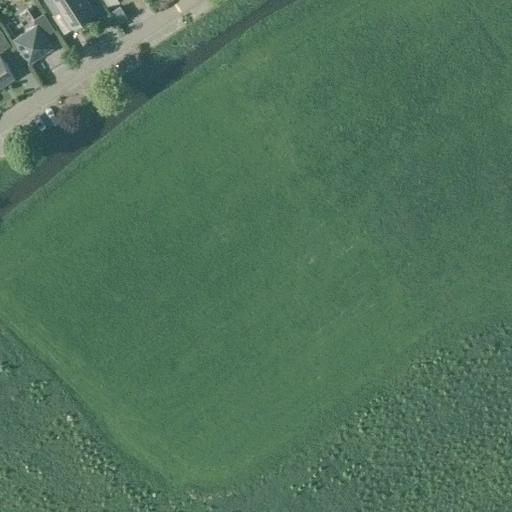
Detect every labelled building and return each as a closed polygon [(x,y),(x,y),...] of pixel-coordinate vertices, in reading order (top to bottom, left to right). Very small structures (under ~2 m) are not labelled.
[(71,28),(95,13),(86,0),(45,0),(55,14),(60,10),(71,28)] [(50,27),(57,22),(46,4),(39,8),(50,27)] [(0,41),(12,32),(0,14),(0,41)] [(29,63),(53,47),(37,24),(14,39),(29,63)] [(0,86),(15,77),(0,54),(0,86)]
